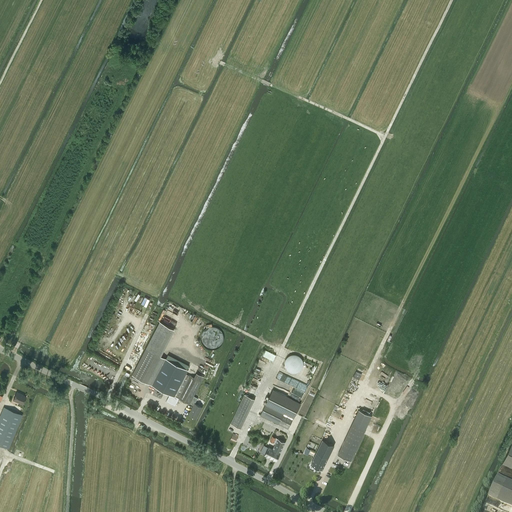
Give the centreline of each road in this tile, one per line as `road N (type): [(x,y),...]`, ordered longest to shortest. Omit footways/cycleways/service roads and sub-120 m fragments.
road 1 (track): [(229,462),(452,0)]
road 2 (unclassified): [(326,511),(0,349)]
